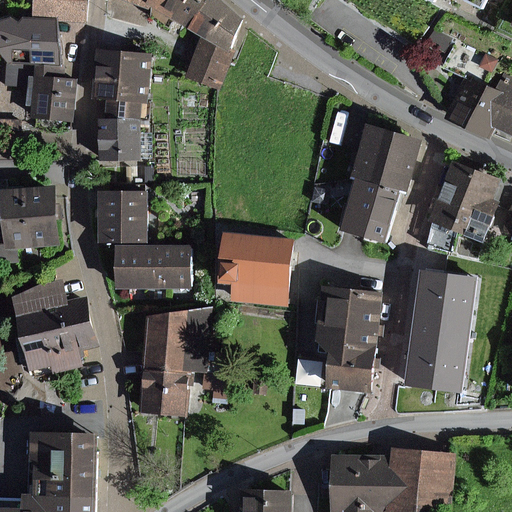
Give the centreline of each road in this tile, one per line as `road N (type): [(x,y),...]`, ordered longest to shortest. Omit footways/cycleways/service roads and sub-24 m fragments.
road 1 (residential): [(104,0),(80,195),(87,264),(120,388),(120,511)]
road 2 (residential): [(384,426),(409,231),(439,129)]
road 3 (residential): [(170,511),(300,449),(384,426)]
road 4 (residential): [(252,0),(439,129)]
road 5 (residential): [(384,426),(511,420)]
